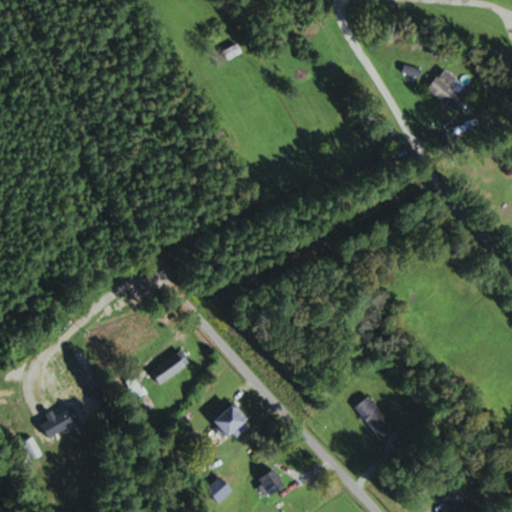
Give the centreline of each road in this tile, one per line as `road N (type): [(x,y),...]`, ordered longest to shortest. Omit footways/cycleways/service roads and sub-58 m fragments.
road 1 (residential): [(457,192),(421,157),(164,269),(173,299),(221,354),(382,511)]
road 2 (residential): [(338,3),(492,4),(511,36)]
road 3 (residential): [(421,157),(349,39),(337,0)]
road 4 (residential): [(164,269),(103,300),(67,339)]
